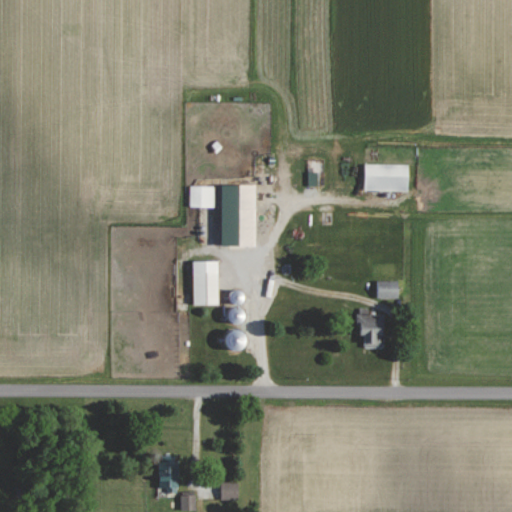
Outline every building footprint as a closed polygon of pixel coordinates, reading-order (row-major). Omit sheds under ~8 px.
[(410,191),(410,165),(366,164),(366,191),(410,191)] [(214,186),(190,187),(191,208),(215,207),(214,186)] [(258,246),(258,186),(223,186),(223,247),(258,246)] [(195,305),(220,305),(220,261),(195,262),(195,305)] [(377,299),(401,298),(401,281),(377,281),(377,299)] [(386,315),(370,315),(370,309),(359,308),(359,336),(366,336),(366,348),(385,348),(386,315)] [(160,488),(180,487),(179,462),(159,463),(160,488)] [(240,499),(239,482),(222,482),(223,499),(240,499)] [(182,510),(196,509),(195,495),(182,495),(182,510)]
